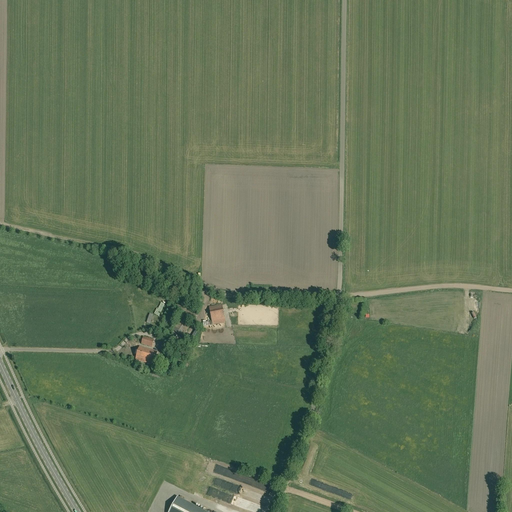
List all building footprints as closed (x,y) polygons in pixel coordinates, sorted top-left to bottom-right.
[(194,319),(199,310),(181,299),(176,308),(194,319)] [(213,325),(226,322),(222,305),(209,307),(212,320),(210,321),(211,325),(213,325)] [(182,337),(191,325),(181,318),(172,330),(182,337)] [(175,350),(182,340),(173,334),(166,344),(175,350)] [(153,347),(155,340),(144,337),(141,344),(153,347)] [(154,365),(158,352),(140,346),(136,360),(154,365)] [(216,511),(215,511),(214,511),(207,511),(178,496),(169,511),(216,511)]
